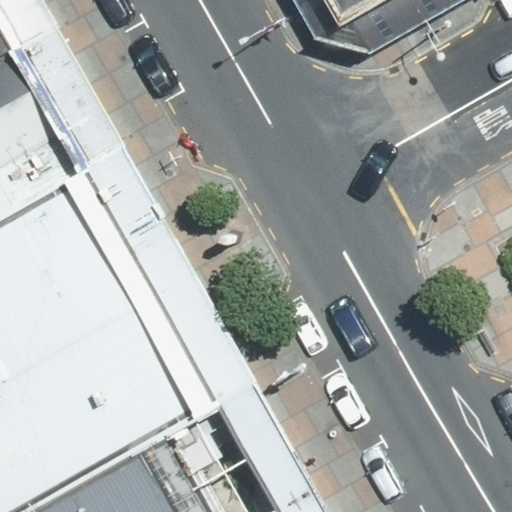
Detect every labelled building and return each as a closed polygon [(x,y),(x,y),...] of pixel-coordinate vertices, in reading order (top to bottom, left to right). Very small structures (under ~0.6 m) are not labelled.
[(422,0),(332,0),(354,38),(422,0)] [(0,223),(84,177),(0,27),(0,223)] [(0,511),(30,511),(214,410),(84,177),(0,223),(0,511)] [(511,181),(455,212),(449,253),(511,365),(511,364),(511,181)] [(271,511),(214,410),(30,511),(271,511)]
